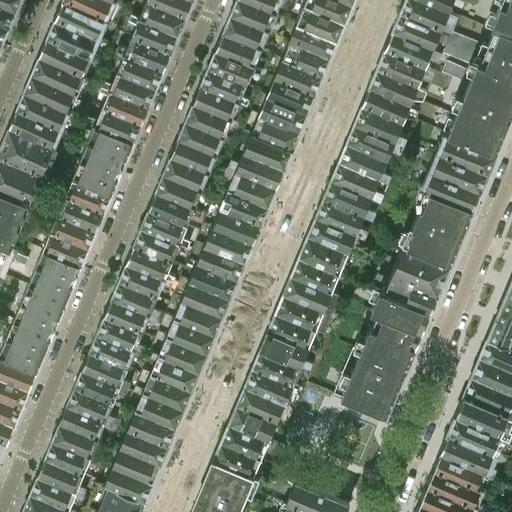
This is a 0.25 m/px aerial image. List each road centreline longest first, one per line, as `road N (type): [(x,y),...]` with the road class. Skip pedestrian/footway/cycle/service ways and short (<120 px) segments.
road 1 (residential): [(379,0),(166,511)]
road 2 (residential): [(0,509),(212,0)]
road 3 (residential): [(371,511),(511,175)]
